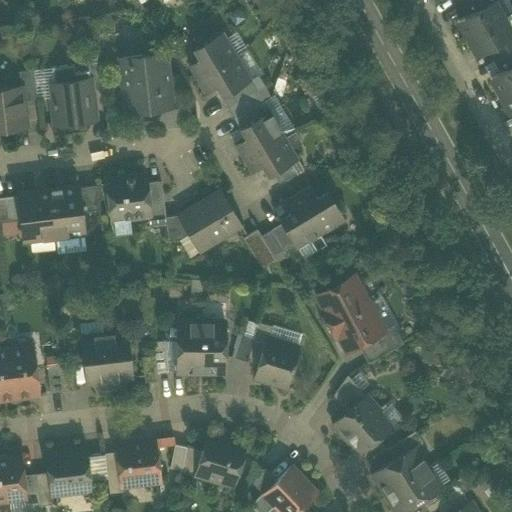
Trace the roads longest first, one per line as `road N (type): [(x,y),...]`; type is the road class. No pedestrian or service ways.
road 1 (residential): [(0,431),(237,404),(295,430),(360,511)]
road 2 (secondary): [(511,280),(355,0)]
road 3 (residential): [(0,160),(208,135),(245,198)]
road 4 (residential): [(420,0),(511,160)]
